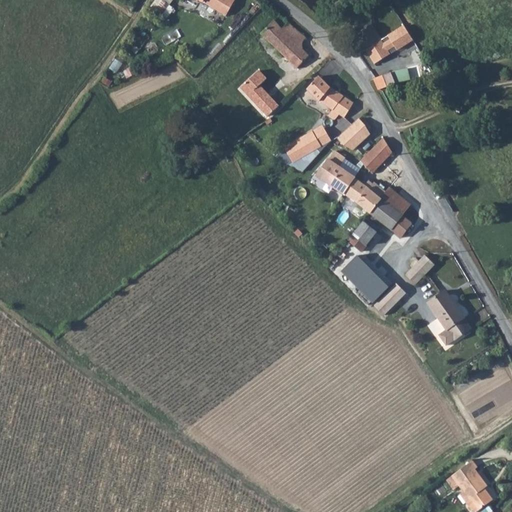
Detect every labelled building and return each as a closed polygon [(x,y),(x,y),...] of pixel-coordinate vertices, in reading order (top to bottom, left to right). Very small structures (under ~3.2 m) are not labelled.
[(164,0),(156,0),(153,5),(168,17),(175,8),(164,0)] [(206,0),(206,1),(230,12),(237,0),(206,0)] [(285,27),(276,18),(263,32),(276,45),(281,50),(299,29),(291,21),(285,27)] [(372,25),(357,36),(366,50),(381,40),(372,25)] [(308,38),(299,29),(281,50),(300,67),(311,55),(301,45),(308,38)] [(381,40),(366,50),(374,64),(390,54),(388,51),(395,46),(390,39),(383,44),(381,40)] [(258,66),(241,82),(269,112),(279,102),(260,81),(266,75),(258,66)] [(355,100),(352,98),(320,75),(309,86),(332,104),(328,109),(338,117),(339,115),(341,115),(342,116),(345,114),(355,100)] [(391,76),(374,79),(379,91),(386,88),(394,85),(391,76)] [(373,112),(355,100),(345,114),(362,126),(359,128),(358,131),(358,135),(363,136),(365,134),(367,134),(369,135),(378,123),(373,112)] [(325,125),(277,149),(285,165),(333,141),(325,125)] [(372,170),(394,150),(384,135),(361,158),(372,170)] [(350,148),(344,143),(341,146),(347,152),(350,148)] [(441,144),(435,147),(437,152),(444,149),(441,144)] [(341,146),(332,155),(338,161),(342,163),(349,154),(347,152),(341,146)] [(329,179),(359,202),(370,209),(400,234),(412,220),(402,211),(410,202),(390,184),(386,189),(374,180),(368,186),(342,163),(338,161),(325,175),(329,179)] [(352,230),(346,237),(357,248),(375,227),(363,217),(354,227),(351,225),(349,226),(349,228),(351,230),(352,230)] [(388,279),(357,248),(341,263),(373,295),(388,279)] [(403,270),(412,280),(432,260),(423,251),(403,270)] [(467,326),(443,287),(424,299),(442,326),(434,331),(442,343),(467,326)] [(481,458),(462,474),(486,505),(490,502),(493,505),(502,497),(494,487),(497,484),(485,468),(488,466),(481,458)]
